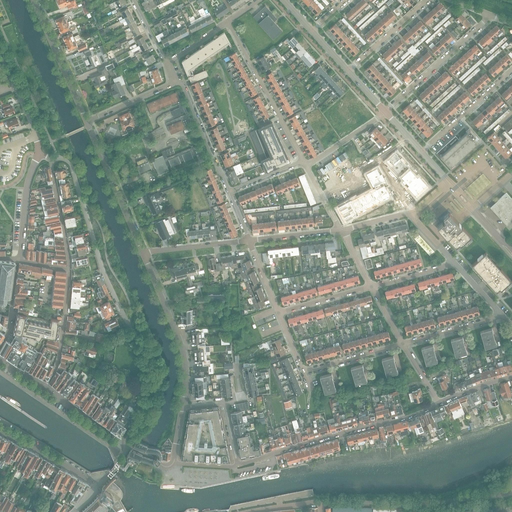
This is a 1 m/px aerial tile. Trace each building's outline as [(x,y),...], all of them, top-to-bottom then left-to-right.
[(69,0),(57,0),(61,6),(61,8),(68,5),(70,11),(78,8),(74,0),(70,2),(69,0)] [(152,8),(147,0),(144,0),(145,1),(142,3),(146,11),(152,8)] [(233,8),(238,5),(234,0),(230,0),(231,1),(228,2),(233,8)] [(312,10),(317,5),(320,3),(317,0),(313,0),(308,5),(312,10)] [(360,0),(359,2),(364,8),(368,4),(364,0),(360,0)] [(360,12),(364,8),(359,2),(354,6),(360,12)] [(435,6),(441,12),(445,8),(440,2),(435,6)] [(218,18),(229,11),(225,5),(218,9),(217,8),(214,10),(215,12),(214,12),(218,18)] [(317,5),(312,10),(316,14),(322,10),(317,5)] [(258,23),(273,39),(282,31),(274,21),(277,18),(265,6),(253,17),(259,23),(258,23)] [(355,16),(360,12),(354,6),(350,10),(355,16)] [(436,16),(441,12),(435,6),(431,10),(436,16)] [(200,9),(208,24),(213,21),(209,12),(206,14),(203,8),(200,9)] [(119,21),(131,15),(128,9),(122,12),(125,18),(123,19),(121,17),(118,18),(119,21)] [(203,26),(208,24),(200,9),(198,10),(201,17),(198,18),(203,26)] [(351,20),(355,16),(350,10),(345,14),(351,20)] [(432,20),(436,16),(431,10),(427,14),(432,20)] [(386,15),(392,21),(396,17),(391,11),(386,15)] [(460,24),(466,18),(461,13),(455,19),(460,24)] [(427,24),(432,20),(427,14),(422,18),(427,24)] [(128,24),(134,21),(131,15),(119,21),(121,23),(126,21),(128,24)] [(387,25),(392,21),(386,15),(382,19),(387,25)] [(58,26),(68,22),(66,19),(65,20),(64,16),(55,20),(56,20),(55,21),(56,23),(57,23),(58,26)] [(203,26),(198,18),(195,20),(193,16),(191,17),(197,29),(203,26)] [(192,32),(197,29),(191,17),(189,18),(190,22),(191,24),(188,26),(192,32)] [(466,18),(460,24),(464,29),(470,23),(466,18)] [(383,29),(387,25),(382,19),(378,23),(383,29)] [(415,25),(421,30),(425,26),(420,20),(415,25)] [(126,33),(137,27),(134,21),(128,24),(130,27),(124,30),(126,33)] [(68,22),(58,26),(60,29),(59,30),(60,32),(61,32),(61,33),(70,29),(68,25),(69,25),(68,22)] [(333,33),(339,28),(335,23),(329,29),(333,33)] [(379,33),(383,29),(378,23),(373,27),(379,33)] [(416,34),(421,30),(415,25),(411,29),(416,34)] [(492,29),(497,35),(501,31),(496,25),(492,29)] [(178,28),(182,37),(189,34),(185,27),(183,29),(181,26),(178,28)] [(137,27),(126,33),(127,35),(132,32),(134,36),(140,33),(137,27)] [(374,37),(379,33),(373,27),(369,31),(374,37)] [(176,40),(182,37),(178,28),(175,29),(176,32),(173,34),(176,40)] [(337,38),(343,32),(339,28),(333,33),(337,38)] [(412,38),(416,34),(411,29),(406,33),(412,38)] [(492,39),(497,35),(492,29),(487,33),(492,39)] [(176,40),(173,34),(170,35),(167,30),(164,31),(166,34),(167,37),(170,43),(176,40)] [(370,41),(374,37),(369,31),(364,35),(370,41)] [(230,43),(224,32),(182,61),(191,83),(208,76),(206,70),(193,75),(191,69),(206,59),(207,59),(208,59),(209,59),(210,59),(211,58),(211,57),(211,56),(211,55),(229,43),(230,43)] [(341,42),(347,37),(343,32),(337,38),(341,42)] [(444,36),(449,42),(454,38),(448,32),(444,36)] [(66,44),(80,38),(78,35),(73,37),(71,33),(63,37),(63,38),(63,40),(64,40),(66,44)] [(407,42),(412,38),(406,33),(402,37),(407,42)] [(488,43),(492,39),(487,33),(483,37),(488,43)] [(445,46),(449,42),(444,36),(439,40),(445,46)] [(140,45),(145,42),(143,37),(137,40),(140,45)] [(164,46),(170,43),(167,37),(161,40),(164,46)] [(292,47),(298,42),(293,37),(289,40),(287,38),(283,42),(286,46),(288,43),(292,47)] [(345,47),(351,41),(347,37),(341,42),(345,47)] [(484,47),(488,43),(483,37),(478,41),(484,47)] [(80,38),(66,44),(67,47),(67,49),(68,49),(69,50),(77,47),(76,43),(76,42),(79,41),(79,43),(83,41),(81,38),(80,39),(80,38)] [(117,47),(118,47),(122,45),(128,42),(126,39),(116,44),(117,47)] [(395,43),(401,48),(405,44),(400,39),(395,43)] [(440,50),(445,46),(439,40),(435,44),(440,50)] [(349,51),(355,46),(351,41),(345,47),(349,51)] [(145,42),(140,45),(142,51),(148,48),(145,42)] [(296,52),(302,47),(298,42),(292,47),(296,52)] [(396,52),(401,48),(395,43),(391,47),(396,52)] [(436,55),(440,50),(435,44),(430,49),(436,55)] [(471,48),(476,54),(480,50),(475,44),(471,48)] [(416,49),(415,48),(413,46),(412,45),(407,49),(408,50),(410,53),(411,54),(416,49)] [(355,46),(349,51),(353,56),(359,50),(355,46)] [(300,56),(306,51),(302,47),(296,52),(300,56)] [(392,57),(396,52),(391,47),(387,51),(392,57)] [(410,59),(419,51),(417,48),(416,49),(411,54),(408,56),(410,59)] [(471,58),(476,54),(471,48),(466,52),(471,58)] [(285,60),(283,56),(282,56),(277,49),(275,51),(282,61),(280,62),(282,64),(285,62),(284,60),(285,60)] [(304,61),(310,55),(306,51),(300,56),(304,61)] [(387,61),(392,57),(387,51),(382,55),(387,61)] [(423,55),(429,61),(433,57),(428,51),(423,55)] [(85,61),(88,69),(97,65),(91,52),(85,55),(88,60),(85,61)] [(232,61),(238,58),(235,52),(229,56),(232,61)] [(467,62),(471,58),(466,52),(462,56),(467,62)] [(152,55),(149,56),(148,53),(144,56),(146,60),(145,61),(144,62),(146,65),(148,64),(155,61),(152,55)] [(501,58),(507,64),(511,60),(506,54),(501,58)] [(310,55),(304,61),(309,65),(306,68),(309,71),(313,67),(311,64),(315,61),(310,55)] [(424,65),(429,61),(423,55),(419,59),(424,65)] [(260,66),(267,62),(264,56),(256,60),(260,66)] [(463,66),(467,62),(462,56),(457,60),(463,66)] [(234,66),(240,63),(238,58),(232,61),(234,66)] [(502,68),(507,64),(501,58),(497,62),(502,68)] [(420,69),(424,65),(419,59),(414,63),(420,69)] [(458,70),(463,66),(457,60),(453,64),(458,70)] [(267,62),(260,66),(263,71),(270,67),(267,62)] [(498,72),(502,68),(497,62),(493,66),(498,72)] [(104,72),(114,67),(113,63),(111,64),(98,69),(99,72),(91,76),(92,79),(95,78),(97,82),(94,83),(96,88),(107,83),(104,75),(105,75),(104,72)] [(237,71),(243,68),(240,63),(234,66),(237,71)] [(415,73),(420,69),(414,63),(410,67),(415,73)] [(370,74),(376,69),(372,64),(366,70),(370,74)] [(454,74),(458,70),(453,64),(448,69),(454,74)] [(318,75),(324,70),(319,66),(314,71),(318,75)] [(493,76),(498,72),(493,66),(488,70),(493,76)] [(411,77),(415,73),(410,67),(405,71),(411,77)] [(240,76),(246,73),(243,68),(237,71),(240,76)] [(153,77),(159,75),(158,69),(149,71),(151,77),(153,77)] [(374,78),(380,73),(376,69),(370,74),(374,78)] [(322,80),(328,75),(324,70),(318,75),(322,80)] [(406,82),(411,77),(405,71),(401,76),(406,82)] [(441,75),(446,81),(451,77),(446,71),(441,75)] [(268,81),(274,77),(271,72),(265,75),(268,81)] [(242,81),(248,78),(246,73),(240,76),(242,81)] [(378,83),(384,77),(380,73),(374,78),(378,83)] [(481,77),(486,83),(490,79),(485,73),(481,77)] [(153,77),(151,77),(153,83),(161,81),(159,75),(153,77)] [(323,87),(332,79),(328,75),(322,80),(324,82),(321,85),(323,87)] [(442,85),(446,81),(441,75),(437,79),(442,85)] [(125,84),(121,76),(113,79),(115,83),(115,84),(113,85),(115,91),(112,92),(115,97),(118,96),(118,97),(125,93),(121,85),(125,84)] [(271,86),(277,82),(274,77),(268,81),(271,86)] [(382,87),(388,82),(384,77),(378,83),(382,87)] [(482,87),(486,83),(481,77),(476,81),(482,87)] [(245,86),(251,83),(248,78),(242,81),(245,86)] [(330,88),(336,83),(332,79),(323,87),(325,89),(328,86),(330,88)] [(438,89),(442,85),(437,79),(432,83),(438,89)] [(273,91),(287,83),(285,80),(283,81),(284,84),(279,87),(277,82),(271,86),(273,91)] [(194,90),(200,87),(198,81),(192,84),(194,90)] [(477,91),(482,87),(476,81),(472,85),(477,91)] [(386,92),(392,86),(388,82),(382,87),(386,92)] [(248,91),(254,88),(251,83),(245,86),(248,91)] [(287,90),(290,88),(287,83),(273,91),(276,96),(282,92),(281,89),(284,87),(285,86),(286,87),(287,87),(288,89),(287,89),(287,90)] [(334,93),(340,88),(336,83),(330,88),(333,91),(329,94),(331,96),(333,94),(334,93)] [(433,93),(438,89),(432,83),(428,87),(433,93)] [(473,95),(477,91),(472,85),(467,89),(473,95)] [(392,86),(386,92),(390,96),(396,91),(392,86)] [(429,97),(433,93),(428,87),(423,91),(429,97)] [(254,88),(248,91),(251,96),(257,93),(254,88)] [(340,88),(334,93),(338,97),(344,92),(340,88)] [(507,100),(511,95),(506,90),(501,94),(507,100)] [(179,92),(177,93),(176,91),(168,95),(169,95),(162,98),(162,97),(147,104),(151,113),(162,108),(162,107),(164,106),(165,107),(175,103),(177,102),(180,101),(181,103),(178,104),(180,107),(171,111),(173,116),(184,112),(186,115),(166,122),(167,126),(168,126),(171,134),(184,128),(185,129),(193,126),(179,92)] [(424,101),(429,97),(423,91),(419,96),(424,101)] [(279,101),(285,97),(282,92),(276,96),(279,101)] [(460,96),(465,102),(470,98),(464,92),(460,96)] [(346,94),(338,101),(342,106),(350,99),(346,94)] [(200,105),(206,103),(205,100),(208,99),(207,96),(204,98),(198,100),(200,105)] [(255,104),(261,101),(258,96),(252,99),(255,104)] [(461,106),(465,102),(460,96),(455,100),(461,106)] [(494,101),(499,106),(504,102),(498,96),(494,101)] [(282,106),(288,102),(285,97),(279,101),(282,106)] [(350,99),(342,106),(347,111),(354,104),(350,99)] [(456,110),(461,106),(455,100),(451,104),(456,110)] [(258,109),(264,106),(261,101),(255,104),(258,109)] [(495,110),(499,106),(494,101),(489,105),(495,110)] [(284,111),(291,107),(288,102),(282,106),(284,111)] [(354,104),(347,111),(351,116),(359,109),(354,104)] [(452,114),(456,110),(451,104),(447,108),(452,114)] [(407,115),(413,109),(409,105),(403,110),(407,115)] [(490,114),(495,110),(489,105),(485,109),(490,114)] [(261,114),(266,111),(264,106),(258,109),(261,114)] [(14,109),(13,109),(12,107),(2,110),(1,108),(0,108),(0,110),(0,111),(1,111),(4,117),(15,112),(14,112),(15,112),(14,109)] [(291,107),(284,111),(287,116),(293,112),(291,107)] [(447,118),(452,114),(447,108),(442,112),(447,118)] [(359,109),(351,116),(355,120),(363,114),(359,109)] [(411,119),(417,114),(413,109),(407,115),(411,119)] [(486,118),(490,114),(485,109),(481,113),(486,118)] [(263,119),(268,117),(269,116),(266,111),(261,114),(263,119)] [(300,119),(305,116),(302,111),(299,112),(302,116),(299,117),(296,118),(295,115),(289,118),(292,124),(298,120),(297,120),(300,118),(300,119)] [(128,130),(132,128),(131,126),(134,125),(129,112),(119,116),(123,126),(122,126),(123,128),(124,128),(124,129),(127,128),(128,130)] [(443,122),(447,118),(442,112),(438,116),(443,122)] [(482,122),(486,118),(481,113),(476,116),(482,122)] [(363,114),(355,120),(360,125),(368,119),(363,114)] [(415,123),(421,118),(417,114),(411,119),(415,123)] [(477,127),(482,122),(476,116),(472,121),(477,127)] [(19,124),(17,118),(16,118),(13,119),(13,120),(6,122),(4,122),(6,127),(8,127),(9,128),(15,126),(15,127),(19,126),(19,125),(19,124)] [(419,128),(425,122),(421,118),(415,123),(419,128)] [(213,119),(207,121),(209,127),(215,124),(213,119)] [(294,129),(300,125),(298,120),(292,124),(294,129)] [(423,132),(429,127),(425,122),(419,128),(423,132)] [(224,130),(227,129),(225,123),(222,124),(223,127),(217,130),(216,127),(210,130),(212,135),(218,133),(218,132),(224,130)] [(260,128),(273,157),(270,158),(270,157),(267,158),(256,130),(250,133),(261,160),(267,172),(278,167),(291,161),(285,152),(272,123),(260,128)] [(297,134),(310,126),(309,123),(306,124),(308,127),(303,130),(300,125),(294,129),(297,134)] [(337,124),(332,127),(337,136),(343,132),(337,124)] [(300,139),(306,135),(304,132),(309,129),(309,130),(312,129),(310,126),(297,134),(300,139)] [(332,127),(326,131),(332,140),(337,136),(332,127)] [(371,140),(380,132),(376,127),(369,133),(372,136),(370,138),(371,140)] [(429,127),(423,132),(427,137),(433,131),(429,127)] [(437,152),(436,153),(436,154),(450,169),(457,163),(460,160),(464,156),(470,152),(469,151),(468,150),(468,149),(476,141),(473,137),(476,135),(470,129),(467,131),(468,133),(467,133),(467,134),(462,138),(461,139),(459,141),(458,139),(455,136),(450,141),(437,152)] [(303,144),(316,136),(314,133),(313,131),(311,132),(312,136),(311,136),(311,135),(307,138),(306,135),(300,139),(303,144)] [(326,131),(321,135),(326,143),(332,140),(326,131)] [(492,142),(498,136),(493,131),(487,137),(492,142)] [(377,142),(384,136),(380,132),(371,140),(373,141),(375,139),(377,142)] [(305,149),(311,145),(310,142),(313,140),(312,140),(314,139),(315,140),(317,139),(316,136),(303,144),(305,149)] [(377,142),(375,143),(378,146),(379,144),(381,146),(388,140),(384,136),(377,142)] [(496,147),(503,141),(498,136),(492,142),(496,147)] [(501,152),(507,146),(503,141),(496,147),(501,152)] [(202,148),(200,149),(198,145),(193,147),(192,145),(190,146),(191,148),(167,158),(166,156),(175,153),(172,147),(161,152),(162,155),(152,159),(150,156),(136,161),(138,165),(136,166),(140,174),(140,173),(151,168),(151,169),(155,168),(158,175),(169,171),(167,167),(171,165),(171,167),(181,163),(180,161),(184,160),(184,161),(193,157),(193,156),(196,155),(199,162),(207,160),(202,148)] [(308,154),(314,150),(318,148),(317,146),(313,148),(311,145),(305,149),(308,154)] [(507,146),(501,152),(505,157),(511,151),(507,146)] [(223,160),(231,157),(229,151),(231,150),(230,148),(224,150),(225,152),(220,154),(223,160)] [(314,150),(308,154),(311,159),(317,155),(314,150)] [(396,152),(388,159),(392,164),(391,166),(406,182),(405,183),(415,194),(427,184),(419,175),(417,176),(398,155),(396,152)] [(231,157),(223,160),(226,166),(234,163),(231,157)] [(230,178),(241,173),(246,171),(245,168),(239,171),(236,165),(229,168),(230,171),(228,172),(230,178)] [(48,185),(53,184),(49,167),(44,168),(45,172),(43,173),(44,177),(46,176),(48,185)] [(351,199),(338,206),(346,221),(359,214),(359,213),(371,207),(370,205),(390,195),(384,184),(387,183),(381,173),(380,174),(376,167),(366,173),(370,180),(371,179),(376,188),(365,195),(364,193),(352,200),(351,199)] [(206,176),(213,174),(210,168),(204,171),(206,176)] [(58,179),(62,178),(63,178),(63,176),(65,175),(65,173),(66,172),(66,171),(65,169),(64,169),(55,171),(56,177),(58,177),(58,179)] [(241,173),(230,178),(232,183),(239,181),(238,178),(242,176),(241,173)] [(299,177),(310,205),(316,203),(304,174),(299,177)] [(291,180),(294,187),(300,185),(297,177),(291,180)] [(58,190),(69,188),(68,186),(69,186),(69,184),(69,183),(68,183),(68,182),(65,183),(65,179),(62,179),(62,178),(58,179),(60,186),(58,186),(58,190)] [(289,190),(294,187),(291,180),(286,182),(289,190)] [(283,192),(289,190),(286,182),(280,184),(283,192)] [(266,186),(268,193),(274,191),(271,184),(266,186)] [(278,194),(283,192),(280,184),(274,187),(278,194)] [(263,195),(268,193),(266,186),(260,188),(263,195)] [(61,201),(63,201),(62,198),(66,197),(65,196),(70,195),(70,194),(71,194),(71,193),(70,191),(69,191),(69,188),(58,190),(59,195),(61,194),(62,198),(60,198),(61,201)] [(258,198),(263,195),(260,188),(255,190),(258,198)] [(252,200),(258,198),(255,190),(249,193),(252,200)] [(158,202),(161,200),(158,192),(154,194),(155,194),(154,195),(153,194),(145,198),(148,204),(149,204),(153,213),(160,210),(160,209),(161,209),(162,206),(159,205),(158,205),(157,202),(158,201),(158,202)] [(490,207),(507,226),(511,220),(511,199),(506,192),(496,201),(490,207)] [(247,202),(252,200),(249,193),(244,195),(247,202)] [(221,195),(215,197),(217,203),(223,200),(221,195)] [(241,204),(247,202),(244,195),(238,197),(241,204)] [(63,201),(61,201),(62,211),(73,210),(72,203),(71,200),(63,201)] [(220,210),(227,208),(224,202),(218,205),(220,210)] [(444,223),(439,228),(457,249),(458,248),(457,247),(460,244),(461,246),(464,243),(465,244),(466,243),(465,242),(471,237),(472,238),(472,237),(450,213),(445,219),(447,221),(445,223),(444,223)] [(49,223),(59,221),(58,216),(57,216),(57,214),(48,216),(48,218),(45,219),(46,221),(49,221),(49,223)] [(76,219),(75,219),(74,215),(63,217),(65,227),(76,225),(75,221),(77,221),(76,219)] [(172,231),(169,232),(164,220),(157,223),(158,227),(163,239),(174,234),(172,231)] [(59,227),(60,227),(59,221),(49,223),(50,226),(47,227),(47,230),(49,229),(51,229),(59,227)] [(202,223),(203,230),(203,236),(210,236),(210,233),(216,232),(216,226),(209,227),(209,226),(205,227),(205,223),(202,223)] [(203,236),(203,230),(199,230),(198,224),(195,224),(196,228),(196,230),(197,237),(203,236)] [(401,239),(403,239),(400,226),(394,227),(396,234),(399,233),(401,239)] [(59,227),(51,229),(53,236),(54,236),(55,236),(61,236),(59,227)] [(197,237),(196,230),(189,231),(189,229),(186,229),(186,235),(189,235),(190,238),(197,237)] [(235,229),(229,231),(231,237),(238,234),(235,229)] [(76,243),(87,241),(86,241),(85,237),(83,237),(82,235),(82,233),(70,236),(70,232),(66,233),(68,241),(69,244),(76,243)] [(367,243),(369,242),(367,234),(362,236),(363,238),(357,240),(359,247),(360,247),(366,246),(367,245),(367,243)] [(77,248),(88,246),(87,241),(76,243),(69,244),(70,250),(72,249),(72,246),(76,245),(77,248)] [(325,244),(325,251),(326,259),(328,259),(328,263),(336,262),(335,257),(331,258),(331,256),(330,256),(329,251),(327,252),(327,251),(335,250),(334,243),(325,244)] [(82,255),(86,255),(86,253),(89,253),(89,250),(89,249),(89,247),(88,246),(77,248),(76,249),(76,253),(73,253),(72,249),(70,250),(72,258),(79,256),(78,255),(81,254),(82,254),(82,255)] [(483,276),(487,281),(497,293),(498,292),(497,291),(500,289),(501,290),(504,287),(505,288),(506,287),(505,286),(511,281),(511,282),(511,281),(501,269),(500,269),(501,269),(500,270),(490,259),(491,259),(492,259),(491,258),(486,253),(486,252),(485,252),(486,253),(484,254),(483,255),(482,254),(477,259),(478,260),(472,265),(473,266),(473,265),(477,270),(478,271),(482,276),(483,277),(483,276)] [(80,256),(79,256),(72,258),(71,261),(76,260),(76,264),(82,263),(83,265),(87,265),(87,262),(88,262),(87,257),(86,255),(82,255),(81,256),(81,255),(80,256)] [(236,263),(235,257),(232,258),(232,255),(226,256),(228,266),(231,265),(232,268),(237,267),(236,263)] [(225,266),(228,266),(226,256),(221,257),(222,263),(219,263),(220,270),(225,269),(225,266)] [(241,273),(250,270),(249,267),(252,265),(250,260),(247,261),(244,256),(235,257),(236,263),(240,262),(242,267),(239,268),(241,273)] [(398,271),(397,265),(394,266),(391,259),(390,259),(389,256),(388,256),(393,273),(398,271)] [(410,268),(408,262),(403,263),(402,260),(404,259),(403,256),(400,256),(404,269),(410,268)] [(220,270),(219,263),(216,264),(214,258),(209,259),(211,269),(214,268),(214,271),(220,270)] [(364,260),(367,269),(372,267),(370,259),(364,260)] [(0,305),(3,306),(6,304),(6,303),(8,304),(9,304),(10,299),(15,263),(0,260),(0,305)] [(31,274),(32,266),(18,263),(18,272),(31,274)] [(191,278),(194,278),(193,274),(197,273),(196,271),(200,270),(198,265),(181,269),(181,270),(177,271),(176,268),(171,269),(173,277),(175,276),(176,279),(186,276),(187,279),(191,278)] [(41,276),(42,267),(32,266),(31,274),(34,275),(39,275),(41,276)] [(54,278),(55,277),(55,270),(52,270),(52,269),(47,268),(46,274),(45,280),(50,281),(50,278),(54,278)] [(348,285),(346,279),(343,280),(340,269),(338,270),(339,274),(342,287),(348,285)] [(247,280),(256,276),(254,271),(251,272),(250,270),(241,273),(243,278),(246,277),(247,280)] [(352,277),(354,284),(360,282),(358,276),(354,277),(352,270),(350,270),(351,274),(352,277)] [(100,274),(94,276),(97,283),(95,284),(96,287),(97,286),(104,283),(100,274)] [(248,289),(257,286),(256,283),(259,281),(256,276),(247,280),(248,283),(245,284),(248,289)] [(443,284),(443,282),(442,282),(440,276),(435,277),(437,284),(438,286),(437,287),(438,290),(441,290),(440,285),(443,284)] [(72,286),(80,287),(80,284),(85,284),(86,282),(85,282),(86,278),(80,279),(77,280),(77,281),(72,281),(72,286)] [(192,283),(191,278),(187,279),(189,286),(185,287),(186,293),(198,290),(198,289),(196,282),(192,283)] [(309,289),(311,296),(317,294),(315,288),(312,289),(309,279),(307,279),(308,282),(309,286),(310,289),(309,289)] [(97,286),(96,287),(97,288),(97,287),(99,291),(98,292),(97,292),(99,298),(104,295),(103,294),(106,293),(110,300),(112,299),(104,283),(97,286)] [(294,301),(292,294),(290,295),(289,292),(288,292),(287,287),(286,287),(285,283),(283,283),(285,289),(286,293),(287,296),(289,302),(294,301)] [(254,296),(263,292),(261,287),(258,289),(257,286),(248,289),(250,294),(253,293),(254,296)] [(292,291),(292,294),(294,301),(300,299),(298,292),(297,290),(296,286),(294,287),(295,290),(292,291)] [(263,292),(254,296),(255,299),(252,300),(256,308),(265,305),(262,299),(265,297),(263,292)] [(224,301),(224,294),(208,293),(209,301),(224,301)] [(22,307),(23,298),(14,297),(14,307),(18,307),(19,307),(22,307)] [(366,304),(365,297),(359,299),(361,305),(364,304),(364,307),(365,307),(366,311),(368,310),(367,306),(366,304)] [(84,303),(79,302),(71,301),(70,307),(70,311),(77,309),(77,308),(78,308),(78,304),(83,305),(84,303)] [(102,311),(111,307),(108,301),(99,305),(102,311)] [(454,313),(455,313),(454,310),(455,309),(454,306),(451,307),(452,310),(448,311),(451,322),(456,320),(454,313)] [(471,308),(473,316),(479,314),(477,306),(471,308)] [(33,309),(22,307),(19,307),(18,312),(37,316),(37,313),(33,312),(33,309)] [(102,318),(105,317),(109,315),(114,313),(111,307),(102,311),(99,312),(102,318)] [(332,320),(334,320),(330,307),(324,309),(326,315),(330,314),(332,320)] [(192,318),(195,318),(195,315),(192,315),(192,310),(181,309),(181,315),(181,317),(181,323),(187,323),(187,327),(192,327),(192,318)] [(314,322),(313,319),(311,312),(305,314),(307,320),(309,327),(312,336),(315,335),(312,326),(311,326),(310,323),(314,322)] [(0,350),(0,353),(15,364),(28,343),(35,348),(41,337),(42,337),(55,340),(57,332),(58,322),(57,322),(58,319),(51,318),(50,321),(26,315),(22,314),(17,313),(16,318),(15,322),(15,323),(13,334),(15,334),(12,339),(10,343),(6,341),(4,343),(4,344),(0,350)] [(427,320),(429,328),(435,326),(433,319),(435,318),(434,315),(432,315),(432,313),(429,314),(430,316),(431,319),(427,320)] [(307,327),(309,327),(307,320),(305,314),(300,316),(301,322),(307,320),(308,323),(306,324),(307,327)] [(67,320),(65,328),(74,329),(76,321),(76,320),(73,318),(73,317),(67,316),(67,320)] [(439,325),(445,324),(443,316),(437,318),(439,325)] [(114,327),(118,325),(116,320),(112,322),(111,320),(104,323),(105,326),(106,326),(108,331),(112,330),(115,328),(114,327)] [(406,334),(412,333),(410,325),(404,327),(406,334)] [(192,338),(204,337),(204,333),(203,331),(203,328),(195,328),(196,332),(192,332),(192,338)] [(494,335),(492,328),(480,331),(485,348),(496,344),(495,338),(494,335)] [(382,333),(384,341),(390,339),(388,331),(382,333)] [(465,343),(464,344),(462,336),(451,339),(456,356),(459,355),(459,356),(461,355),(461,354),(467,353),(465,346),(466,346),(465,343)] [(198,346),(205,345),(205,342),(204,337),(192,338),(193,343),(197,343),(198,346)] [(57,348),(58,341),(47,339),(45,345),(46,345),(57,348)] [(275,349),(282,347),(280,343),(281,342),(279,339),(271,343),(273,347),(274,347),(275,349)] [(344,352),(350,350),(348,342),(342,344),(344,352)] [(194,355),(204,354),(208,354),(208,351),(210,351),(210,345),(205,346),(205,345),(198,346),(198,349),(194,349),(194,355)] [(333,347),(335,354),(341,353),(339,345),(333,347)] [(435,352),(433,345),(421,348),(426,364),(437,361),(435,354),(436,354),(435,352)] [(34,351),(27,348),(26,347),(23,351),(16,364),(25,370),(36,351),(34,350),(34,351)] [(282,347),(275,349),(276,352),(275,352),(277,357),(285,353),(284,350),(283,350),(282,347)] [(61,358),(65,359),(77,362),(78,358),(77,358),(76,359),(73,358),(73,355),(74,351),(71,350),(70,355),(65,353),(66,349),(63,348),(62,353),(61,352),(61,358)] [(498,364),(493,350),(492,349),(490,350),(495,361),(496,364),(495,365),(496,367),(497,367),(497,368),(495,368),(495,367),(494,367),(494,366),(493,366),(497,377),(502,376),(498,364)] [(507,375),(503,365),(500,366),(500,364),(498,364),(497,360),(498,360),(496,356),(499,354),(497,349),(493,350),(498,364),(502,376),(507,375)] [(28,371),(39,353),(36,351),(25,370),(28,371)] [(32,373),(42,355),(42,354),(41,353),(39,352),(39,353),(28,371),(32,373)] [(307,362),(313,361),(310,353),(304,355),(307,362)] [(203,364),(210,363),(210,360),(204,360),(204,354),(194,355),(195,361),(202,360),(203,364)] [(35,374),(45,357),(42,355),(32,373),(35,374)] [(396,363),(395,363),(393,356),(382,359),(386,375),(398,372),(396,365),(396,363)] [(38,376),(46,361),(48,358),(45,357),(35,374),(38,376)] [(283,366),(290,363),(288,358),(280,361),(283,366)] [(41,378),(48,365),(49,363),(46,361),(38,376),(41,378)] [(210,363),(203,364),(203,367),(196,367),(197,374),(209,373),(208,366),(210,366),(210,363)] [(243,371),(253,369),(252,365),(252,366),(251,363),(243,363),(243,367),(243,370),(243,371)] [(285,372),(293,369),(290,363),(283,366),(285,372)] [(488,380),(485,372),(482,372),(479,364),(477,365),(479,370),(480,373),(483,381),(488,380)] [(507,375),(511,373),(508,364),(503,365),(507,375)] [(48,365),(41,378),(46,381),(49,376),(50,375),(53,366),(48,365)] [(365,371),(364,372),(362,365),(351,368),(355,384),(359,383),(359,384),(361,383),(360,383),(367,381),(365,374),(365,371)] [(493,378),(497,377),(493,366),(489,368),(489,369),(490,370),(493,378)] [(52,386),(64,369),(62,369),(60,371),(59,373),(56,372),(49,383),(52,386)] [(68,372),(67,372),(64,369),(52,386),(56,388),(68,372)] [(245,377),(254,375),(253,369),(243,371),(244,376),(245,377)] [(288,378),(295,375),(293,369),(285,372),(288,378)] [(480,373),(479,370),(477,371),(476,370),(473,371),(475,375),(478,383),(483,381),(480,373)] [(488,380),(493,378),(490,370),(486,371),(486,370),(484,371),(485,372),(488,380)] [(59,391),(71,374),(70,373),(67,372),(68,372),(56,388),(59,391)] [(334,380),(333,380),(331,373),(320,376),(325,393),(336,390),(334,383),(334,380)] [(65,395),(76,381),(74,380),(76,377),(71,374),(59,391),(65,395)] [(221,382),(231,381),(231,380),(230,380),(230,377),(228,377),(228,374),(220,375),(221,378),(220,378),(221,382)] [(439,382),(443,390),(448,387),(446,382),(449,380),(446,374),(437,377),(439,381),(439,382)] [(245,384),(256,381),(254,375),(245,377),(245,382),(245,384)] [(290,384),(298,381),(295,375),(288,378),(290,384)] [(470,377),(470,378),(473,385),(478,383),(475,375),(474,375),(474,376),(470,377)] [(192,389),(203,388),(202,382),(203,381),(203,377),(195,378),(195,382),(192,382),(193,386),(192,386),(192,389)] [(68,398),(79,383),(76,381),(65,395),(68,398)] [(221,389),(231,388),(231,386),(232,386),(231,381),(221,382),(221,389)] [(247,390),(257,388),(256,381),(245,384),(246,387),(247,387),(247,390)] [(292,390),(300,386),(298,381),(290,384),(292,390)] [(460,390),(468,387),(465,381),(458,384),(460,390)] [(73,401),(85,385),(80,382),(79,383),(68,398),(73,401)] [(504,397),(511,395),(507,382),(500,384),(502,388),(500,388),(502,395),(504,394),(504,397)] [(79,406),(89,391),(90,389),(85,385),(73,401),(79,406)] [(300,386),(292,390),(295,395),(302,392),(300,386)] [(203,388),(192,389),(192,392),(193,392),(193,396),(196,396),(196,399),(204,399),(204,395),(203,395),(203,388)] [(231,388),(221,389),(222,396),(229,395),(233,395),(232,392),(231,388)] [(257,388),(247,390),(248,393),(247,393),(248,396),(251,396),(258,394),(257,388)] [(421,390),(420,390),(420,388),(418,389),(418,390),(412,392),(409,393),(411,401),(412,401),(414,400),(414,402),(415,402),(416,403),(418,402),(418,401),(422,400),(420,394),(422,393),(421,390)] [(490,388),(483,390),(486,400),(491,399),(493,406),(498,404),(494,391),(491,392),(490,388)] [(89,391),(79,406),(82,409),(92,393),(89,391)] [(474,402),(475,404),(481,402),(478,396),(480,395),(478,391),(471,394),(474,402)] [(85,411),(95,396),(92,393),(82,409),(83,410),(85,411)] [(477,408),(475,404),(474,402),(471,394),(458,399),(460,403),(468,400),(470,405),(471,405),(472,410),(477,408)] [(88,414),(99,398),(95,396),(85,411),(88,414)] [(92,416),(101,403),(98,402),(100,399),(99,398),(88,414),(92,416)] [(105,425),(113,413),(116,408),(121,401),(118,398),(112,406),(111,405),(109,408),(104,405),(103,408),(96,419),(105,425)] [(464,413),(460,403),(458,399),(448,404),(444,405),(448,413),(452,411),(453,414),(452,415),(454,418),(461,415),(464,413)] [(96,419),(103,408),(100,407),(104,401),(103,400),(101,403),(92,416),(96,419)] [(118,416),(109,428),(120,435),(125,426),(129,418),(131,414),(133,410),(132,408),(130,406),(128,407),(123,414),(122,413),(127,405),(125,404),(118,416)] [(380,404),(383,416),(389,414),(388,408),(384,409),(383,404),(380,404)] [(391,418),(398,417),(395,408),(395,404),(392,405),(393,410),(389,411),(391,418)] [(395,408),(398,417),(403,415),(401,407),(398,408),(397,406),(395,407),(395,404),(395,408)] [(429,412),(435,426),(437,429),(436,430),(438,435),(443,433),(441,428),(439,428),(437,422),(443,419),(441,415),(445,413),(446,413),(443,406),(430,411),(429,412)] [(222,423),(221,416),(220,412),(219,409),(219,407),(213,408),(213,407),(212,407),(212,408),(207,408),(202,409),(202,408),(195,409),(195,410),(190,410),(188,419),(187,419),(186,426),(187,426),(186,431),(185,437),(184,444),(185,444),(185,447),(183,447),(182,453),(182,459),(188,460),(188,459),(193,459),(193,460),(199,460),(204,460),(204,461),(211,461),(211,460),(216,461),(222,462),(222,461),(230,462),(229,460),(229,459),(229,456),(226,445),(227,445),(226,439),(225,439),(224,434),(225,434),(223,427),(223,428),(222,423)] [(368,409),(365,410),(365,416),(362,416),(361,411),(358,411),(359,419),(362,418),(363,424),(370,423),(369,414),(368,409)] [(232,418),(242,416),(241,411),(241,410),(240,411),(237,411),(231,412),(231,413),(232,415),(231,415),(232,418)] [(324,415),(320,415),(321,412),(316,411),(315,421),(323,422),(324,415)] [(433,427),(435,426),(429,412),(425,414),(429,423),(431,422),(432,425),(433,427)] [(109,428),(118,416),(113,413),(105,425),(109,428)] [(348,427),(346,419),(344,413),(339,415),(342,429),(348,427)] [(421,426),(425,425),(422,415),(418,417),(414,418),(419,434),(419,433),(421,432),(420,430),(422,429),(421,426)] [(309,438),(307,430),(302,431),(301,427),(298,416),(297,417),(297,418),(296,418),(298,426),(302,440),(309,438)] [(346,419),(348,427),(357,425),(355,416),(346,419)] [(417,434),(419,434),(414,418),(408,420),(409,423),(411,429),(414,428),(417,434)] [(336,430),(335,423),(334,421),(334,419),(332,420),(332,422),(333,421),(333,423),(330,424),(330,422),(328,423),(329,424),(328,424),(330,432),(336,430)] [(409,429),(407,423),(407,421),(393,424),(395,432),(399,431),(400,436),(406,434),(405,429),(409,429)] [(311,428),(314,437),(319,435),(317,428),(316,422),(314,423),(315,427),(311,428)] [(318,427),(320,435),(329,432),(327,424),(318,427)] [(297,442),(295,432),(292,432),(291,430),(289,431),(289,430),(288,430),(289,432),(292,443),(297,442)] [(161,452),(161,451),(160,450),(159,449),(158,448),(157,448),(148,447),(147,445),(140,442),(139,432),(137,432),(137,441),(136,441),(132,446),(139,449),(145,451),(155,453),(156,453),(157,454),(157,455),(157,456),(157,457),(157,458),(156,459),(155,459),(154,459),(153,460),(153,459),(142,456),(143,456),(141,454),(139,454),(138,453),(130,450),(127,456),(121,465),(126,468),(133,459),(132,459),(133,458),(138,460),(140,460),(153,464),(154,464),(155,464),(156,464),(157,463),(158,462),(160,461),(161,460),(161,459),(162,457),(162,456),(162,455),(162,454),(161,454),(161,453),(161,452)] [(261,453),(259,447),(254,448),(253,443),(251,443),(249,432),(246,433),(244,433),(249,456),(249,457),(255,455),(261,454),(261,453)] [(287,437),(284,438),(287,445),(292,443),(289,432),(286,433),(287,437)] [(246,456),(249,456),(244,433),(236,435),(237,435),(239,446),(238,446),(240,457),(240,458),(247,457),(246,456)] [(286,445),(284,438),(283,437),(281,437),(281,436),(280,436),(279,433),(276,434),(277,438),(280,447),(286,445)] [(4,453),(10,441),(7,439),(0,452),(0,457),(3,452),(4,453)] [(332,449),(333,449),(335,449),(336,450),(340,449),(337,439),(330,441),(332,449)] [(3,461),(14,443),(10,441),(4,453),(2,457),(4,458),(2,461),(3,461)] [(333,451),(333,449),(332,449),(330,441),(323,443),(325,451),(326,451),(328,451),(329,452),(333,451)] [(11,464),(14,460),(21,447),(14,443),(3,461),(3,462),(0,461),(0,467),(1,468),(6,461),(11,464)] [(326,453),(326,451),(325,451),(323,443),(316,445),(318,453),(319,453),(321,453),(322,454),(326,453)] [(319,455),(319,453),(318,453),(316,445),(309,447),(311,455),(312,455),(314,455),(315,456),(319,455)] [(16,461),(24,448),(21,447),(14,460),(16,461)] [(170,459),(171,451),(171,450),(171,447),(165,447),(166,451),(161,451),(161,452),(161,453),(161,454),(162,454),(162,455),(162,456),(162,457),(161,459),(161,460),(170,459)] [(312,456),(312,455),(311,455),(309,447),(306,448),(306,447),(301,449),(304,459),(304,457),(307,456),(308,458),(312,456)] [(18,466),(27,450),(24,448),(16,461),(14,464),(18,466)] [(300,460),(304,459),(301,449),(292,451),(295,460),(300,458),(300,460)] [(24,471),(34,453),(27,450),(18,466),(17,467),(24,471)] [(292,461),(295,460),(292,451),(283,454),(284,459),(287,458),(287,461),(288,463),(291,462),(292,462),(292,461)] [(27,477),(28,474),(39,456),(34,453),(24,471),(22,474),(24,475),(27,477)] [(35,472),(43,458),(39,456),(28,474),(30,475),(32,473),(34,474),(35,472)] [(39,474),(47,461),(43,458),(35,472),(34,474),(38,477),(39,474)] [(43,477),(51,463),(47,461),(39,474),(42,475),(41,476),(43,477)] [(47,479),(48,476),(54,465),(51,463),(43,477),(47,479)] [(48,487),(59,468),(54,465),(48,476),(47,479),(42,487),(47,489),(48,487)] [(48,487),(54,490),(64,471),(59,468),(48,487)] [(62,491),(71,475),(64,471),(54,490),(50,497),(53,499),(57,491),(56,490),(57,489),(62,491)] [(82,511),(95,501),(97,498),(99,496),(107,502),(109,499),(111,496),(104,490),(104,489),(104,488),(105,487),(116,474),(114,473),(103,486),(101,488),(102,489),(100,492),(97,495),(98,495),(96,497),(92,501),(79,511),(82,511)] [(71,475),(62,491),(59,496),(62,497),(67,491),(66,490),(67,489),(66,488),(66,487),(70,490),(76,478),(71,475)] [(69,502),(74,505),(78,501),(83,494),(86,489),(88,485),(83,482),(77,479),(70,491),(74,494),(69,502)] [(8,500),(8,501),(9,499),(5,497),(2,503),(0,505),(0,509),(2,510),(8,500)] [(9,511),(13,503),(8,501),(8,500),(2,510),(4,511),(9,511)] [(57,511),(62,505),(56,501),(54,504),(49,511),(57,511)] [(95,501),(82,511),(95,511),(102,506),(95,501)]
